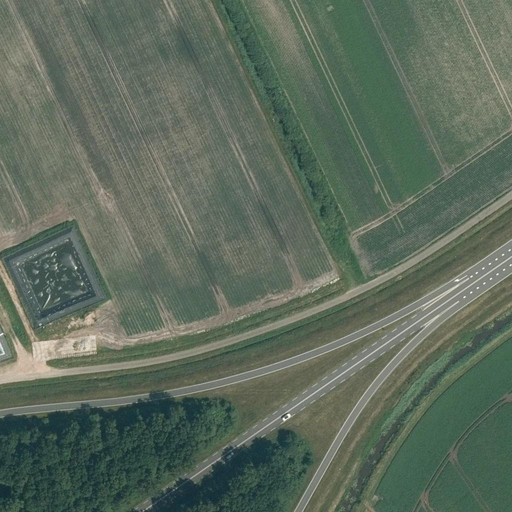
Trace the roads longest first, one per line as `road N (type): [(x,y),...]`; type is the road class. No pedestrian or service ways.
road 1 (unclassified): [(0,381),(142,363),(268,328),(368,287),(511,196)]
road 2 (primary): [(470,287),(295,361),(220,382),(0,414)]
road 3 (primary): [(144,511),(470,287)]
road 4 (primary): [(297,511),(368,395),(470,287)]
